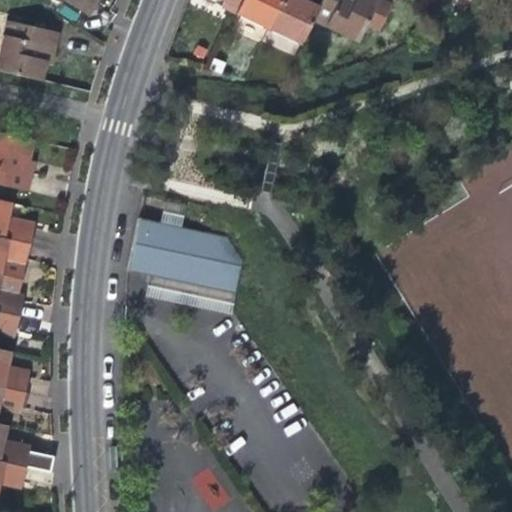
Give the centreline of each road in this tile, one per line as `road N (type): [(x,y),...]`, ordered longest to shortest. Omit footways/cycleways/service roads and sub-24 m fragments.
road 1 (residential): [(120,126),(94,243),(86,400),(91,511)]
road 2 (residential): [(161,0),(120,126)]
road 3 (residential): [(120,126),(0,100)]
